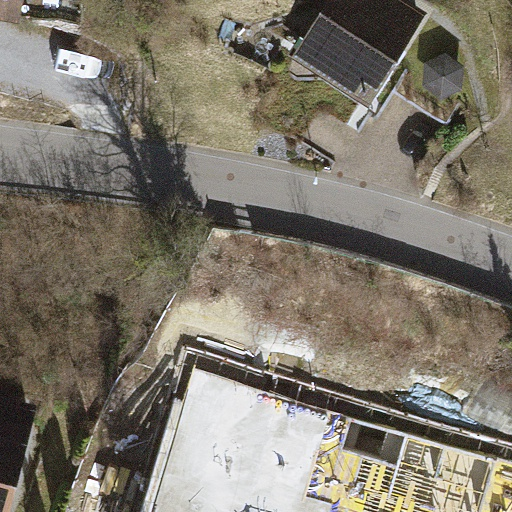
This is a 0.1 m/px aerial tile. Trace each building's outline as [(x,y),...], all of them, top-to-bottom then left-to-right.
[(0,0),(0,20),(17,24),(21,0),(0,0)] [(366,99),(429,8),(416,0),(326,0),(293,49),(366,99)] [(425,60),(422,83),(441,96),(462,87),(464,64),(445,51),(425,60)] [(0,499),(29,396),(0,387),(0,499)] [(170,504),(98,483),(88,511),(266,511),(273,490),(182,463),(170,504)]
